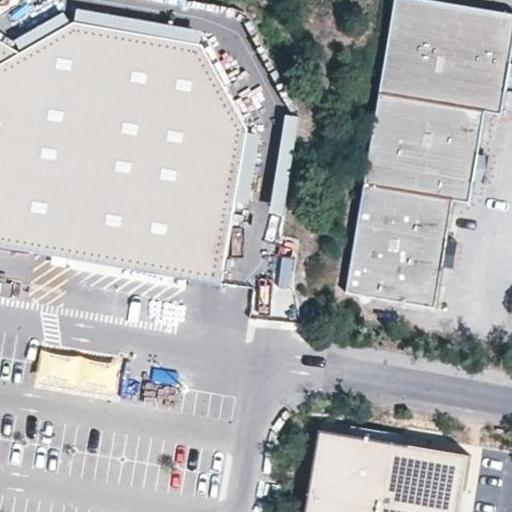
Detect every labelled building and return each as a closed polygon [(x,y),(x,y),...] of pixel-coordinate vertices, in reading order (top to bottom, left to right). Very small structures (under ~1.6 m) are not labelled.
[(397,0),(348,291),(435,305),(442,264),(446,238),(453,198),(469,200),(473,177),(477,152),(484,110),(501,112),(505,87),(510,62),(511,47),(511,12),(438,0),(397,0)] [(0,237),(210,271),(235,129),(181,42),(68,23),(21,50),(0,38),(0,237)] [(477,152),(473,177),(483,178),(488,154),(477,152)] [(446,238),(442,264),(452,266),(456,241),(446,238)] [(280,255),(273,284),(287,287),(293,258),(280,255)] [(38,354),(36,389),(115,393),(117,357),(38,354)] [(460,511),(470,454),(320,431),(307,511),(460,511)]
